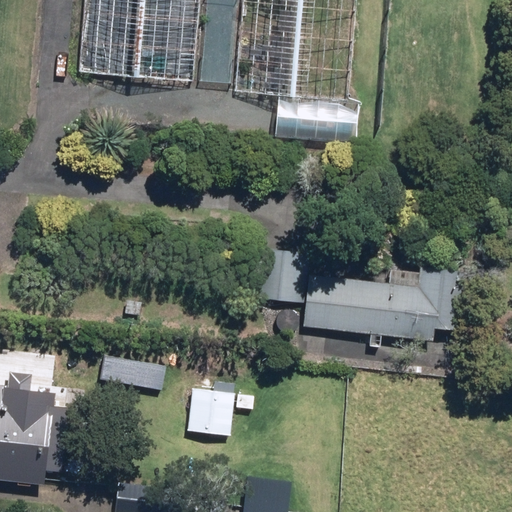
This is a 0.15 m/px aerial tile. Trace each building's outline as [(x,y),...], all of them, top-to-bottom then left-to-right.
[(360,0),(83,0),(77,74),(198,84),(240,87),(279,90),(353,96),(360,0)] [(353,96),(279,90),(277,110),(277,113),(276,131),(360,137),(363,97),(353,96)] [(304,302),(308,251),(262,247),(257,298),(304,302)] [(391,283),(312,274),(306,327),(372,334),(371,345),(383,346),(384,335),(436,340),(437,327),(461,330),(467,271),(423,266),(422,272),(393,269),(391,283)] [(293,309),(291,308),(289,308),(288,308),(286,308),(283,308),(281,309),(278,311),(277,313),(275,315),(274,317),(273,320),(273,322),(273,325),(273,327),(274,330),(276,332),(277,334),(280,336),(282,337),(284,338),(287,338),(290,338),(292,337),(295,336),(297,335),(299,333),(300,331),(302,329),(302,326),(303,324),(303,321),(302,318),(301,316),(300,314),(298,312),(296,310),(293,309)] [(225,375),(196,372),(195,377),(189,377),(188,387),(194,388),(190,431),(232,434),(236,392),(237,383),(224,382),(225,375)] [(0,479),(47,484),(48,473),(64,475),(69,429),(77,430),(78,417),(71,416),(73,402),(58,400),(58,392),(51,391),(52,382),(33,380),(32,384),(9,381),(9,386),(0,385),(0,479)] [(256,396),(239,394),(238,407),(255,408),(256,396)] [(201,511),(204,491),(119,481),(115,511),(201,511)]
